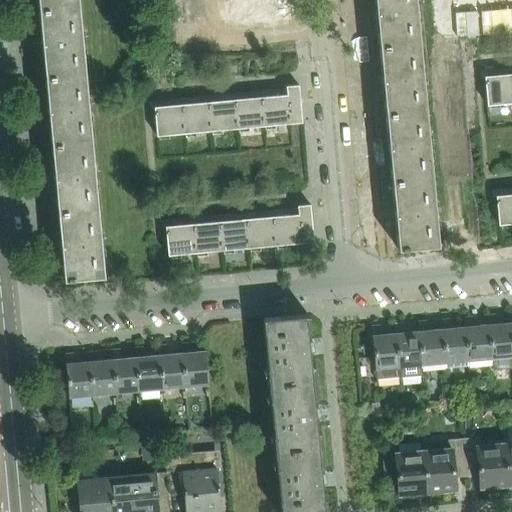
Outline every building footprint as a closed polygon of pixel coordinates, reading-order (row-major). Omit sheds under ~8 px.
[(78,5),(77,0),(36,0),(37,9),(78,5)] [(373,0),(397,248),(449,243),(446,215),(439,216),(419,0),(373,0)] [(78,5),(37,9),(44,77),(84,73),(78,5)] [(90,141),(84,73),(44,77),(50,144),(90,141)] [(485,103),(511,100),(511,73),(483,76),(485,103)] [(155,135),(301,121),(297,85),(285,86),(286,94),(153,106),(155,135)] [(94,185),(90,141),(50,144),(54,185),(56,212),(96,208),(94,185)] [(496,224),(511,222),(511,193),(494,195),(496,224)] [(165,255),(311,242),(308,204),(295,205),(295,214),(162,226),(165,255)] [(102,276),(96,208),(56,212),(61,279),(102,276)] [(267,385),(310,380),(304,314),(261,318),(267,385)] [(493,315),(485,316),(486,324),(489,357),(494,356),(495,364),(511,361),(511,356),(511,355),(511,354),(511,351),(509,322),(496,323),(493,315)] [(470,317),(463,317),(464,326),(467,366),(490,364),(489,357),(486,324),(472,325),(470,317)] [(447,319),(439,319),(440,329),(444,369),(467,366),(464,326),(449,328),(447,319)] [(423,321),(415,322),(416,331),(419,363),(420,371),(444,369),(440,329),(426,330),(423,321)] [(400,323),(393,324),(393,333),(398,377),(420,375),(419,363),(416,331),(402,332),(400,323)] [(377,325),(369,325),(374,379),(398,377),(393,333),(379,334),(377,325)] [(189,351),(187,342),(180,342),(181,352),(184,385),(207,383),(204,350),(189,351)] [(156,344),(157,354),(160,387),(184,385),(181,352),(166,353),(163,344),(156,344)] [(137,390),(160,387),(157,354),(143,356),(141,346),(133,347),(134,356),(137,390)] [(109,349),(109,359),(112,392),(137,390),(134,356),(119,357),(117,348),(109,349)] [(87,351),(88,360),(91,394),(112,392),(109,359),(96,360),(94,350),(87,351)] [(91,394),(88,360),(74,362),(71,352),(62,353),(66,396),(91,394)] [(317,447),(310,380),(267,385),(273,451),(317,447)] [(463,437),(467,475),(479,474),(480,486),(507,484),(504,443),(479,445),(478,436),(463,437)] [(423,450),(426,491),(455,488),(454,476),(467,475),(463,437),(446,439),(447,448),(423,450)] [(155,438),(139,440),(142,461),(158,459),(155,438)] [(380,444),(384,482),(398,481),(399,493),(426,491),(423,450),(422,448),(398,451),(397,443),(380,444)] [(98,445),(88,446),(89,460),(100,459),(98,445)] [(279,511),(323,511),(317,447),(273,451),(279,511)] [(165,472),(167,494),(181,493),(182,511),(201,511),(219,510),(215,468),(188,470),(187,458),(164,460),(165,472)] [(108,482),(110,511),(168,511),(167,494),(165,472),(151,474),(152,477),(136,478),(136,480),(108,482)] [(107,477),(74,480),(77,511),(110,511),(108,482),(107,477)]
